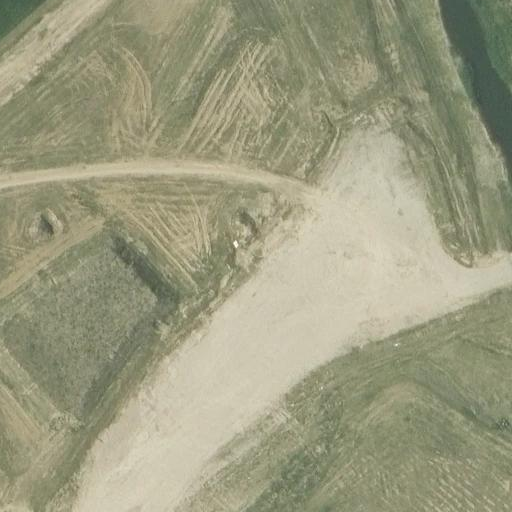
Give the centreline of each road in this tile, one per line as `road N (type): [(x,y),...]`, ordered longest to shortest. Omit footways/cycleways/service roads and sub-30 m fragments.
road 1 (unknown): [(476,279),(361,322),(270,371),(187,452),(141,511)]
road 2 (residential): [(356,0),(434,239),(476,279)]
